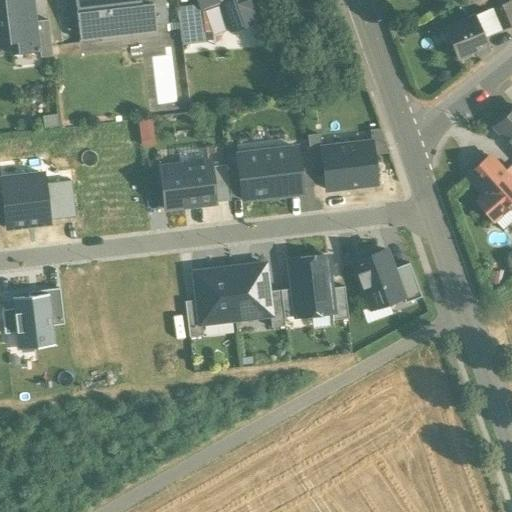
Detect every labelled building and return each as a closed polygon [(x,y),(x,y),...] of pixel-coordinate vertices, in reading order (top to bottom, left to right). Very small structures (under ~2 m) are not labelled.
[(3,0),(0,0),(0,45),(9,44),(3,0)] [(33,0),(3,0),(9,44),(10,56),(39,52),(36,22),(33,0)] [(163,0),(74,0),(80,41),(100,39),(101,43),(156,36),(155,26),(167,25),(163,0)] [(246,0),(197,0),(200,6),(200,8),(219,1),(230,30),(254,22),(246,0)] [(511,0),(492,8),(502,31),(511,26),(511,0)] [(219,1),(200,8),(204,33),(230,30),(219,1)] [(200,6),(178,9),(182,43),(205,41),(204,33),(200,8),(200,6)] [(492,8),(474,16),(483,39),(502,31),(492,8)] [(474,16),(442,29),(455,60),(475,52),(477,57),(488,52),(486,48),(487,47),(483,39),(474,16)] [(48,21),(36,22),(39,52),(40,58),(52,57),(48,21)] [(511,111),(494,128),(511,147),(511,111)] [(369,131),(370,142),(372,155),(388,154),(378,130),(369,131)] [(309,152),(311,171),(323,170),(320,149),(319,135),(307,136),(309,152)] [(370,142),(320,149),(323,170),(325,190),(375,184),(372,155),(370,142)] [(296,148),(236,155),(238,170),(241,194),(242,200),(301,193),(301,189),(297,153),(296,148)] [(311,171),(309,152),(297,153),(301,189),(313,187),(311,171)] [(511,183),(505,175),(489,157),(467,176),(485,196),(477,202),(493,220),(507,208),(507,209),(511,206),(510,205),(511,203),(511,183)] [(209,162),(160,168),(165,210),(214,204),(214,203),(210,167),(209,162)] [(210,167),(214,203),(229,201),(229,196),(226,172),(225,166),(210,167)] [(238,170),(226,172),(229,196),(241,194),(238,170)] [(0,179),(6,229),(48,224),(48,220),(43,185),(42,174),(0,179)] [(75,218),(71,182),(43,185),(48,220),(75,218)] [(393,270),(385,251),(370,256),(371,258),(353,265),(369,308),(387,302),(387,304),(402,298),(403,298),(393,270)] [(295,317),(331,313),(332,313),(329,289),(326,257),(288,262),(291,289),(295,317)] [(265,264),(229,269),(235,320),(269,316),(271,316),(268,292),(265,264)] [(408,264),(393,270),(403,298),(402,298),(404,304),(421,297),(408,264)] [(200,324),(235,320),(229,269),(193,273),(196,301),(199,325),(200,324)] [(344,287),(329,289),(332,313),(331,313),(332,321),(347,319),(344,287)] [(28,297),(47,295),(51,326),(63,324),(59,289),(27,293),(28,297)] [(291,289),(280,290),(283,318),(295,317),(291,289)] [(280,290),(268,292),(271,316),(269,316),(270,328),(283,326),(283,318),(280,290)] [(28,297),(11,299),(13,310),(16,333),(18,351),(54,346),(51,326),(47,295),(28,297)] [(199,325),(196,301),(184,302),(188,338),(202,336),(200,324),(199,325)] [(16,333),(13,310),(1,311),(4,335),(16,333)]
